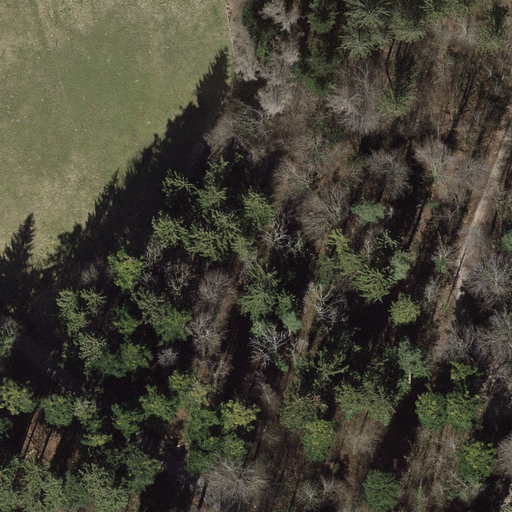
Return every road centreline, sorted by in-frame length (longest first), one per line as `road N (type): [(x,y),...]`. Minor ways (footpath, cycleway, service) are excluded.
road 1 (track): [(231,511),(94,388),(42,364),(0,320)]
road 2 (track): [(511,393),(486,347),(479,291),(486,236),(511,158)]
